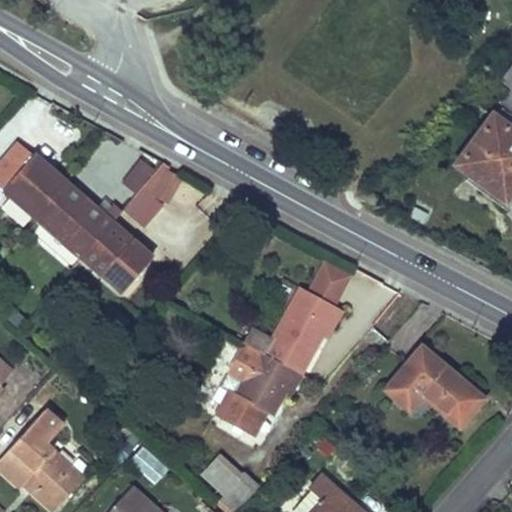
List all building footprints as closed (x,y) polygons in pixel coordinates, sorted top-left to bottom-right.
[(511,68),(502,82),(511,89),(492,114),(511,129),(511,68)] [(511,193),(511,129),(492,114),(455,164),(506,201),(511,193)] [(103,216),(19,143),(0,164),(0,185),(121,292),(151,258),(111,223),(119,213),(111,206),(103,216)] [(167,170),(152,195),(166,203),(181,177),(167,170)] [(362,189),(357,199),(373,207),(378,197),(362,189)] [(347,286),(374,301),(386,285),(355,268),(347,286)] [(338,308),(300,287),(272,338),(252,327),(243,342),(297,372),(302,375),(324,335),(337,310),(338,308)] [(337,310),(324,335),(328,338),(342,312),(337,310)] [(229,390),(216,413),(254,434),(267,412),(273,415),(287,391),(297,372),(243,342),(227,373),(242,381),(236,394),(229,390)] [(420,348),(386,390),(408,408),(420,393),(458,424),(480,398),(420,348)] [(0,394),(2,392),(0,390),(0,384),(11,372),(0,362),(0,394)] [(297,372),(287,391),(292,393),(302,375),(297,372)] [(44,410),(0,457),(0,468),(20,487),(23,483),(54,511),(82,479),(45,445),(62,426),(44,410)] [(154,481),(167,467),(143,443),(129,457),(154,481)] [(242,474),(219,500),(233,511),(235,511),(258,487),(242,474)] [(360,511),(319,476),(308,488),(310,490),(292,510),(294,511),(360,511)] [(156,511),(129,487),(107,511),(156,511)]
